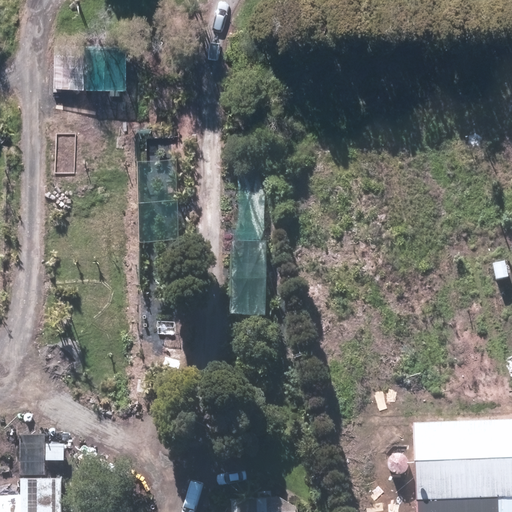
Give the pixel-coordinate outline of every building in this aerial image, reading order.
[(262,177),(231,176),(228,318),(259,319),(262,177)] [(493,267),(498,282),(511,277),(511,267),(510,261),(493,267)] [(224,361),(224,379),(276,380),(277,362),(224,361)] [(511,511),(511,419),(419,423),(423,511),(511,511)] [(48,461),(68,462),(68,445),(48,444),(48,461)] [(68,511),(69,478),(27,479),(27,511),(68,511)] [(302,511),(302,509),(285,499),(238,502),(238,511),(302,511)]
